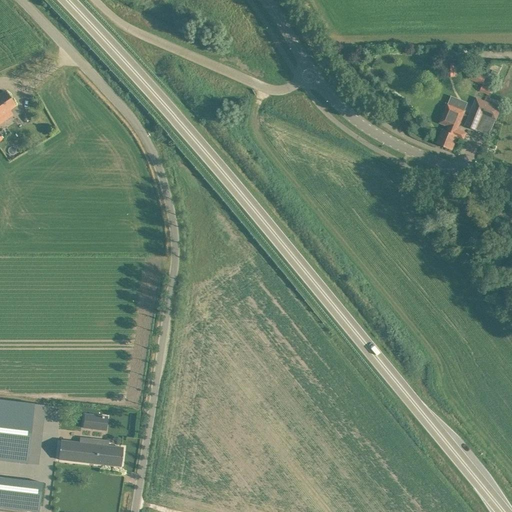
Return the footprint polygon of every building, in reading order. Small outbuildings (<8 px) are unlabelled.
[(455,63),(446,64),(446,78),(456,77),(455,63)] [(469,79),(483,85),(486,77),(472,71),(469,79)] [(482,85),(480,91),(489,95),(491,89),(482,85)] [(5,91),(0,94),(0,116),(7,112),(16,106),(5,91)] [(475,99),(469,117),(465,126),(477,130),(477,129),(488,134),(494,119),(496,120),(500,108),(475,99)] [(441,134),(437,143),(452,150),(457,137),(463,139),(466,133),(457,129),(457,128),(460,120),(464,111),(448,105),(447,105),(440,123),(444,125),(449,127),(447,131),(442,130),(441,134)] [(442,209),(434,199),(428,204),(436,214),(442,209)] [(0,399),(0,459),(27,463),(34,404),(0,399)] [(85,414),(83,428),(105,431),(107,416),(85,414)] [(121,467),(123,448),(108,446),(108,441),(91,439),(91,444),(61,440),(58,459),(121,467)] [(0,477),(0,507),(39,511),(42,482),(0,477)]
